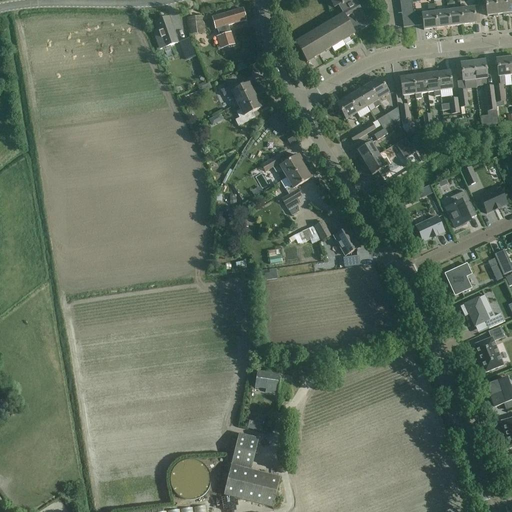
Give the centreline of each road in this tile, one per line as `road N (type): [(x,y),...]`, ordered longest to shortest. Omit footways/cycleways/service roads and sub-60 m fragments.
road 1 (tertiary): [(486,511),(458,418),(399,276)]
road 2 (residential): [(297,105),(383,58),(511,39)]
road 3 (tertiary): [(399,276),(297,105)]
road 4 (tertiary): [(0,9),(170,0)]
road 5 (residential): [(511,225),(399,276)]
